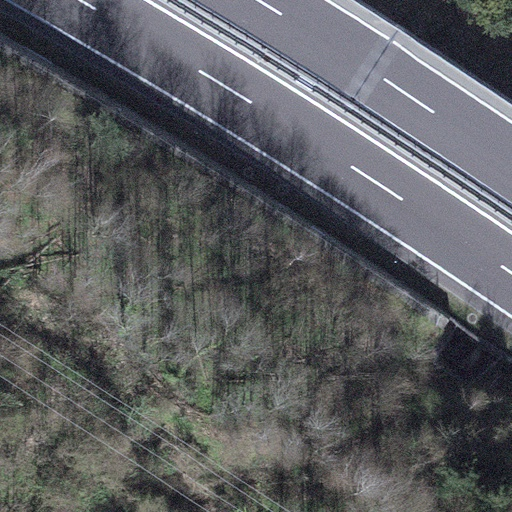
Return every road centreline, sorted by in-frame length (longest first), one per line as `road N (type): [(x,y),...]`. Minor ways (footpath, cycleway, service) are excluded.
road 1 (motorway): [(73,0),(337,158),(511,277)]
road 2 (motorway): [(511,156),(267,0)]
